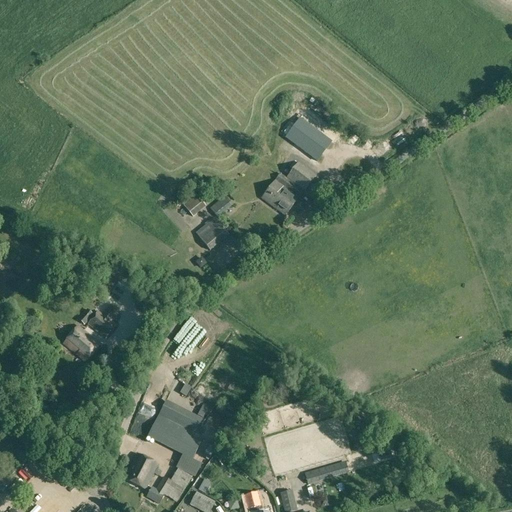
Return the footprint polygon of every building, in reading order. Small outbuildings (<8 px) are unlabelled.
[(300,119),(286,139),(317,162),(332,143),(300,119)] [(285,216),(296,203),(316,176),(298,163),(296,166),(286,179),(280,174),(262,199),(285,216)] [(226,197),(210,210),(216,217),(232,205),(226,197)] [(215,218),(200,230),(196,233),(210,251),(229,236),(215,218)] [(195,263),(200,269),(207,264),(202,258),(195,263)] [(88,324),(91,327),(105,339),(116,327),(111,322),(119,313),(111,306),(102,316),(98,312),(88,324)] [(93,315),(88,311),(79,320),(84,325),(93,315)] [(78,327),(63,344),(85,363),(100,345),(78,327)] [(0,386),(14,389),(16,380),(0,376),(0,386)] [(158,416),(148,437),(192,460),(203,439),(158,416)] [(158,465),(137,455),(125,480),(146,491),(158,465)] [(307,483),(347,471),(344,460),(304,472),(307,483)] [(176,502),(184,490),(164,478),(157,492),(152,489),(147,497),(159,504),(164,496),(176,502)] [(204,480),(201,486),(208,490),(211,484),(204,480)] [(282,502),(294,500),(292,491),(280,494),(282,502)] [(197,493),(190,505),(204,511),(209,511),(215,503),(197,493)] [(249,511),(261,511),(260,506),(256,493),(245,496),(248,509),(249,511)] [(295,499),(294,500),(282,502),(284,511),(288,511),(297,510),(295,499)]
